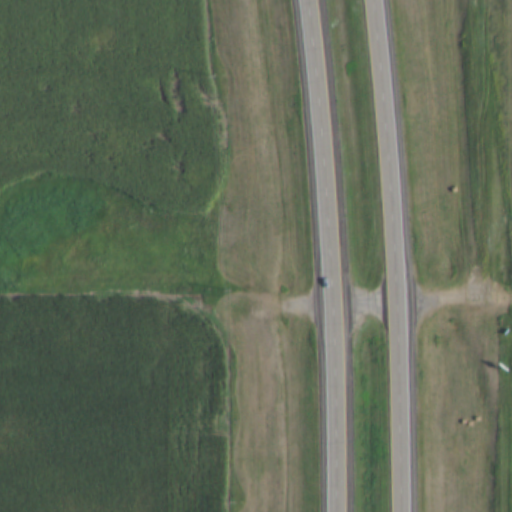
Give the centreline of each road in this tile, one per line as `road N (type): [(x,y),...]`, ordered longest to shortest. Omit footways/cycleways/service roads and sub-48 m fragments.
road 1 (trunk): [(301,0),(335,306),(336,511)]
road 2 (trunk): [(398,511),(398,305),(369,0)]
road 3 (track): [(335,306),(271,307),(246,342),(246,511)]
